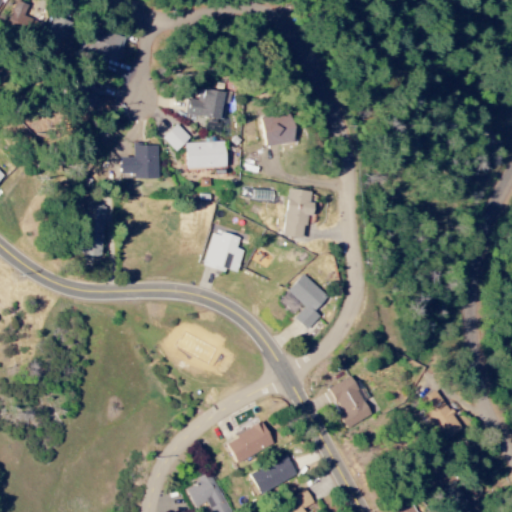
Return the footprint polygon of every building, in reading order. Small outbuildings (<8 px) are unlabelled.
[(29,7),(14,1),(5,27),(20,32),(29,7)] [(46,41),(62,46),(69,23),(53,18),(46,41)] [(88,52),(119,64),(127,40),(96,29),(88,52)] [(194,101),(191,116),(228,123),(233,96),(204,90),(201,103),(194,101)] [(298,146),(295,117),(265,120),(268,149),(298,146)] [(179,154),(193,140),(180,126),(166,140),(179,154)] [(228,170),(227,144),(188,145),(189,171),(228,170)] [(159,147),(135,147),(135,159),(122,160),(122,178),(135,177),(135,181),(160,181),(159,147)] [(310,193),(288,190),(281,237),(301,240),(305,217),(312,218),(313,205),(308,205),(310,193)] [(105,208),(85,206),(80,257),(100,259),(105,208)] [(238,238),(220,233),(218,236),(209,234),(200,267),(222,273),(223,270),(234,274),(241,251),(235,249),(238,238)] [(286,292),(303,308),(292,319),(305,331),(318,317),(313,312),(325,299),(301,276),(286,292)] [(327,389),(341,414),(339,416),(346,428),(372,414),(350,376),(327,389)] [(444,441),(461,429),(432,390),(417,401),(425,411),(423,413),(444,441)] [(223,442),(233,463),(271,445),(261,424),(223,442)] [(247,473),(256,494),(295,477),(286,457),(247,473)] [(192,508),(206,502),(210,511),(225,511),(211,475),(183,486),(192,508)] [(455,511),(467,504),(454,482),(442,490),(455,511)] [(302,511),(301,509),(312,503),(305,492),(271,511),(302,511)] [(393,511),(415,511),(409,501),(393,511)]
